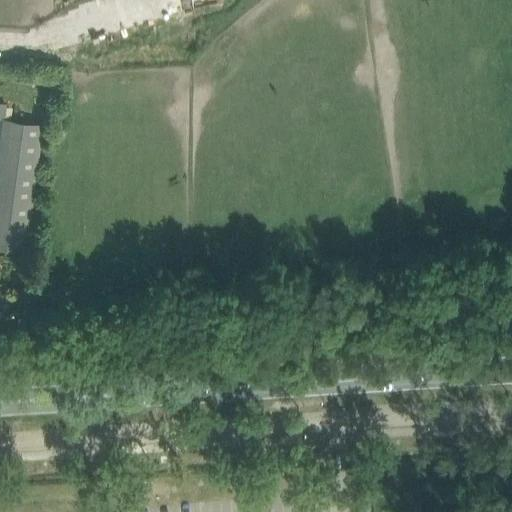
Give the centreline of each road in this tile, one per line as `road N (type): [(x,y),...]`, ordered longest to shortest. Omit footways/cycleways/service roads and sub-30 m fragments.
road 1 (tertiary): [(511,370),(0,403)]
road 2 (residential): [(0,445),(511,413)]
